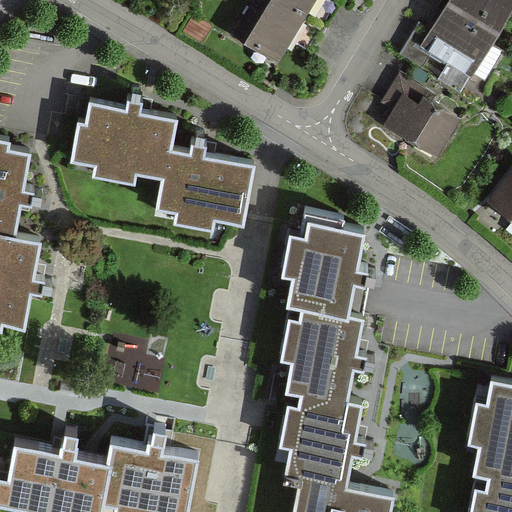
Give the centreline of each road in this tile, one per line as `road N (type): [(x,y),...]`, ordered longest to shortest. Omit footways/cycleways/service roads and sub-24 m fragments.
road 1 (residential): [(318,138),(89,0)]
road 2 (residential): [(511,281),(448,220),(318,138)]
road 3 (residential): [(318,138),(402,0)]
